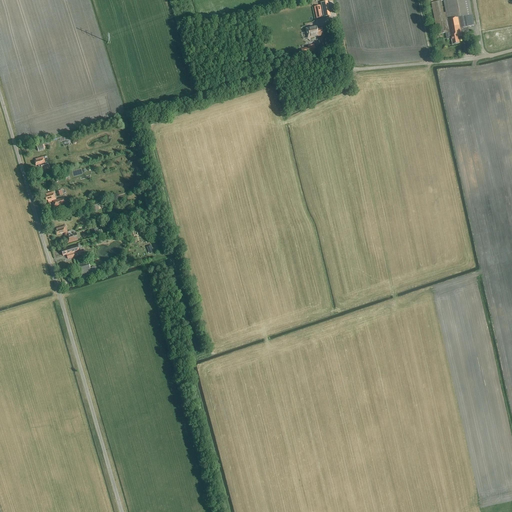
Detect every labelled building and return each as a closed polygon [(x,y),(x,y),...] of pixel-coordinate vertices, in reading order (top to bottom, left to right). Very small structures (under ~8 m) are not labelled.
[(472,16),(469,0),(443,0),(444,1),(432,3),(437,35),(450,33),(451,39),(451,38),(453,45),(460,44),(458,37),(462,37),(461,28),(474,26),(472,16)] [(316,12),(315,13),(316,19),(323,18),(323,17),(329,16),(326,2),(320,3),(322,11),(320,6),(315,7),(316,12)] [(319,37),(324,35),(322,28),(317,29),(316,26),(305,28),(308,39),(319,37)] [(61,136),(63,144),(69,143),(67,135),(61,136)] [(43,157),(36,160),(36,162),(35,162),(36,166),(38,166),(38,168),(40,168),(41,168),(42,171),(49,169),(48,164),(47,165),(47,163),(45,163),(43,157)] [(46,201),(48,200),(48,202),(53,201),(52,202),(54,207),(65,204),(64,199),(56,201),(56,200),(54,192),(46,194),(47,196),(45,196),(46,201)] [(98,211),(97,205),(92,206),(92,205),(89,206),(91,213),(98,211)] [(67,244),(78,241),(76,233),(71,234),(70,231),(67,232),(65,226),(56,229),(56,231),(55,231),(57,236),(64,234),(67,244)] [(61,251),(63,256),(67,255),(68,259),(83,255),(82,251),(79,252),(78,247),(69,249),(61,251)] [(90,268),(88,263),(78,266),(80,271),(90,268)]
